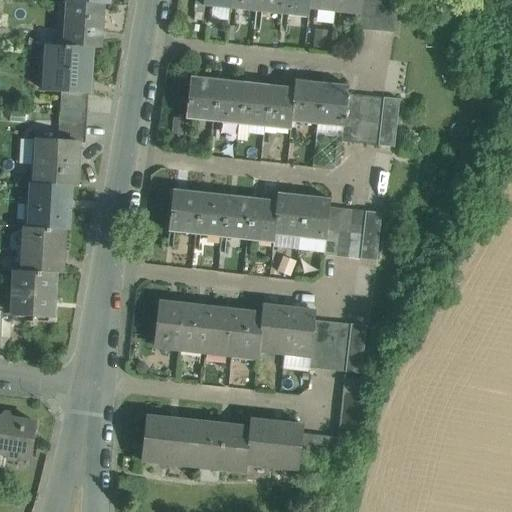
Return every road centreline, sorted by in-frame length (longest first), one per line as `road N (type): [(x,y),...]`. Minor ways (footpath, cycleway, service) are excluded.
road 1 (residential): [(127,155),(355,183)]
road 2 (residential): [(145,43),(372,67)]
road 3 (residential): [(110,271),(337,292)]
road 4 (residential): [(95,385),(321,406)]
road 5 (residential): [(78,511),(95,385)]
